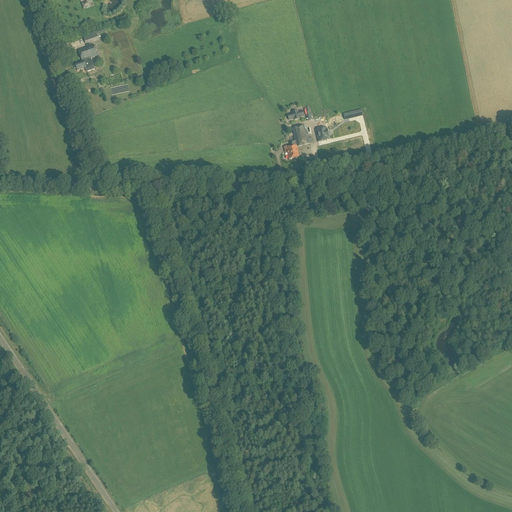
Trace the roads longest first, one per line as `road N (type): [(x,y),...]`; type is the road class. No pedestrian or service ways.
road 1 (unclassified): [(511,138),(274,189),(150,186)]
road 2 (unclassified): [(242,511),(150,186)]
road 3 (unclassified): [(100,185),(36,0)]
